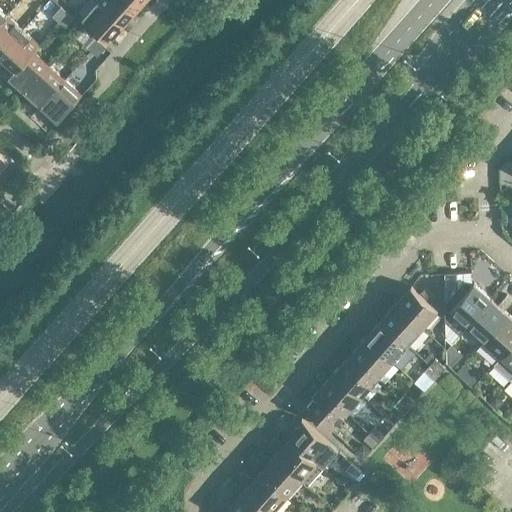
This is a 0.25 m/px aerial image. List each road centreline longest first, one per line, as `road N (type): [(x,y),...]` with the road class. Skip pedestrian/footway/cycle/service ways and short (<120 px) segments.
road 1 (secondary): [(26,511),(233,300),(499,0)]
road 2 (secondary): [(435,0),(0,485)]
road 3 (residential): [(490,235),(424,237),(198,494),(200,511)]
